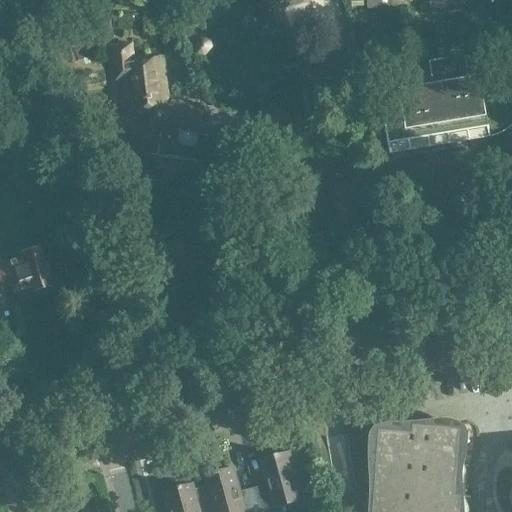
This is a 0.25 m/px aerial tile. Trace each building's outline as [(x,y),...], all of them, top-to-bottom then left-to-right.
[(247,0),(259,35),(284,27),(278,8),(303,0),(247,0)] [(346,0),(347,7),(365,6),(365,12),(377,11),(376,1),(385,1),(384,0),(346,0)] [(420,0),(418,6),(443,13),(462,18),(464,9),(465,9),(467,0),(420,0)] [(511,24),(496,28),(500,44),(511,41),(511,24)] [(363,65),(354,34),(332,40),(334,47),(315,53),(322,75),(340,69),(341,72),(363,65)] [(152,130),(160,131),(159,139),(155,138),(154,145),(159,145),(157,158),(209,163),(212,137),(199,135),(202,109),(167,105),(162,60),(135,63),(133,46),(111,48),(115,82),(121,82),(123,102),(122,102),(124,115),(154,112),(152,130)] [(511,87),(482,92),(480,76),(469,78),(465,56),(428,62),(432,84),(398,89),(401,105),(392,106),(394,115),(383,117),(389,154),(391,154),(389,144),(487,128),(488,138),(490,138),(489,134),(493,133),(503,128),(511,121),(511,120),(511,87)] [(366,68),(350,70),(353,93),(369,91),(366,68)] [(293,136),(290,112),(262,116),(265,139),(293,136)] [(366,184),(348,189),(347,187),(313,197),(321,227),(324,226),(330,248),(361,239),(354,212),(373,207),(366,184)] [(61,254),(45,259),(42,249),(23,255),(24,259),(6,264),(5,262),(0,263),(0,293),(3,293),(2,289),(13,286),(15,293),(33,288),(34,292),(37,291),(38,294),(50,290),(50,287),(53,286),(52,283),(69,278),(61,254)] [(460,511),(462,496),(456,495),(461,428),(427,425),(427,423),(411,425),(411,432),(377,430),(372,507),(371,511),(460,511)] [(253,493),(259,511),(274,511),(274,507),(302,500),(288,451),(273,456),(259,460),(267,490),(253,493)] [(259,511),(253,493),(240,497),(231,468),(217,472),(217,471),(202,475),(205,486),(212,511),(259,511)] [(212,511),(205,486),(192,490),(190,483),(176,487),(176,488),(162,492),(167,511),(212,511)]
